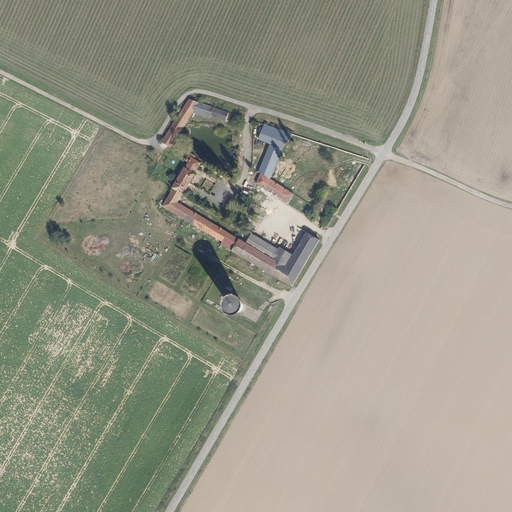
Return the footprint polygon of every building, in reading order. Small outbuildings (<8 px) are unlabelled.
[(209,118),(213,109),(190,101),(163,144),(172,150),(177,155),(179,158),(183,154),(178,149),(181,145),(176,142),(182,133),(184,130),(193,115),(208,121),(209,118)] [(223,123),(227,113),(213,109),(209,118),(223,123)] [(288,145),(296,136),(262,125),(257,141),(269,145),(261,174),(275,181),(285,144),(288,145)] [(200,172),(203,166),(191,158),(187,164),(188,164),(190,165),(200,172)] [(197,177),(200,172),(190,165),(187,171),(197,177)] [(186,171),(173,191),(174,192),(184,198),(186,198),(199,179),(197,177),(187,171),(186,170),(186,171)] [(298,197),(275,183),(264,176),(260,188),(291,207),(298,197)] [(193,215),(179,206),(184,198),(174,192),(164,208),(188,223),(193,215)] [(195,215),(190,224),(213,239),(218,230),(195,215)] [(222,245),(221,246),(232,253),(238,242),(218,230),(213,239),(222,245)] [(283,250),(282,252),(257,237),(250,249),(287,271),(295,258),(283,250)] [(250,249),(238,242),(232,253),(292,289),(319,245),(308,238),(295,258),(287,271),(250,249)] [(241,317),(242,316),(243,315),(244,314),(245,313),(245,312),(245,311),(246,310),(246,308),(246,307),(245,306),(245,305),(245,304),(244,303),(243,302),(242,301),(241,300),(240,300),(239,299),(238,299),(237,299),(236,299),(234,299),(233,299),(232,300),(231,300),(230,301),(229,302),(228,303),(228,304),(227,305),(227,306),(227,307),(227,309),(227,310),(227,311),(227,312),(228,313),(228,314),(229,315),(230,316),(231,317),(232,317),(233,318),(234,318),(236,318),(237,318),(238,318),(239,318),(240,317),(241,317)]
